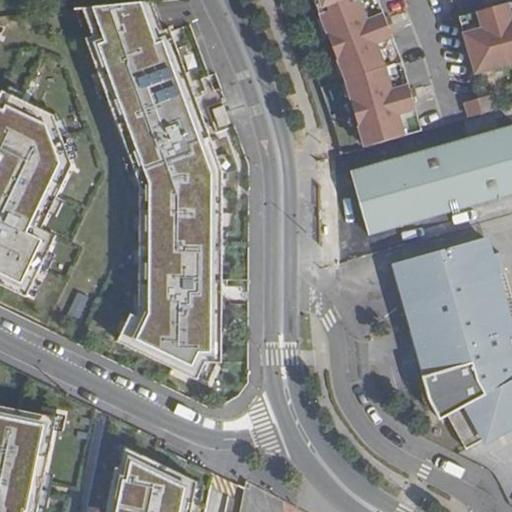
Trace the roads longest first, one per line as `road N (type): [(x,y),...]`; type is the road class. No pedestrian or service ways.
road 1 (tertiary): [(293,419),(282,359),(275,144),(219,0)]
road 2 (residential): [(0,337),(206,433),(257,433),(293,419)]
road 3 (residential): [(452,120),(411,0)]
road 4 (tertiary): [(378,511),(327,470),(293,419)]
